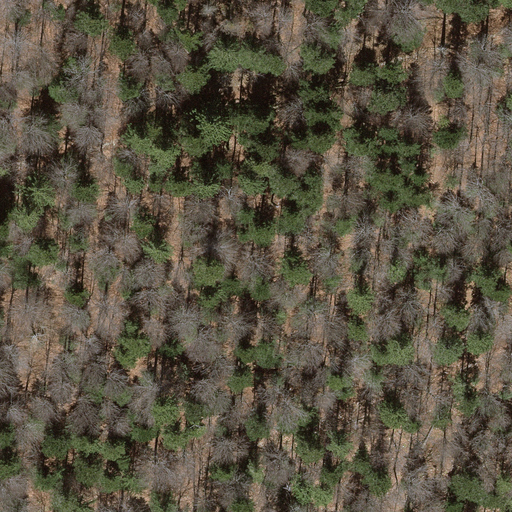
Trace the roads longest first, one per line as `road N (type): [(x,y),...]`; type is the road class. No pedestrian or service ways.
road 1 (track): [(511,23),(376,52),(172,111),(0,184)]
road 2 (track): [(511,342),(65,511)]
